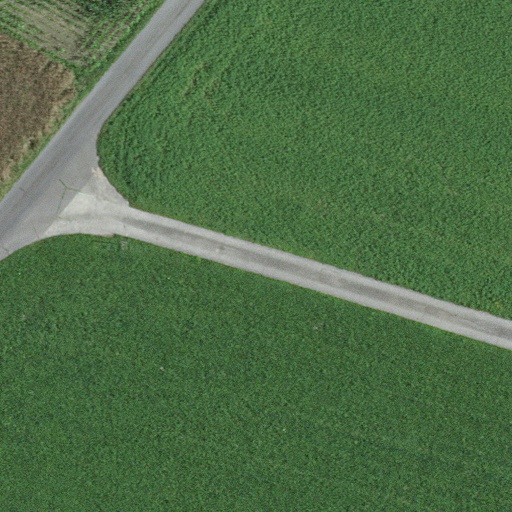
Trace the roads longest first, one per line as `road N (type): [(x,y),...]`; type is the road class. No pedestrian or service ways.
road 1 (track): [(511,340),(25,193)]
road 2 (unclassified): [(187,0),(0,225)]
